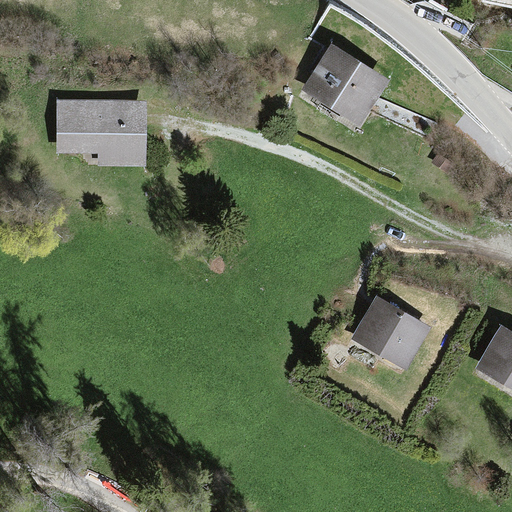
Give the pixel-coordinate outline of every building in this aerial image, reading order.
[(511,0),(484,0),(483,8),(511,12),(511,0)] [(389,82),(330,45),(301,93),(360,129),(389,82)] [(148,102),(55,102),(55,157),(98,157),(98,168),(148,168),(148,102)] [(430,331),(375,300),(351,342),(406,373),(430,331)] [(511,333),(499,326),(472,370),(511,393),(511,333)]
